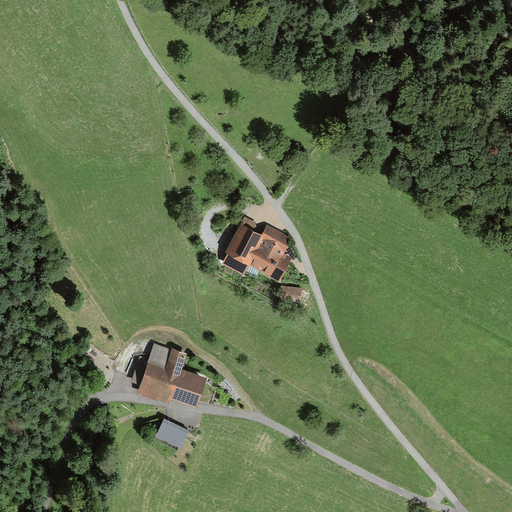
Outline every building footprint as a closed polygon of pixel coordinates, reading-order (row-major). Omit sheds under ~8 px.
[(286,241),(244,220),(223,265),(245,275),(248,268),(277,281),(287,261),(278,257),(286,241)] [(281,304),(296,305),(297,292),(282,291),(281,304)] [(132,380),(193,401),(203,374),(178,365),(182,352),(154,343),(148,360),(140,358),(132,380)] [(155,435),(177,444),(185,426),(164,416),(155,435)] [(186,432),(192,435),(195,429),(189,426),(186,432)]
